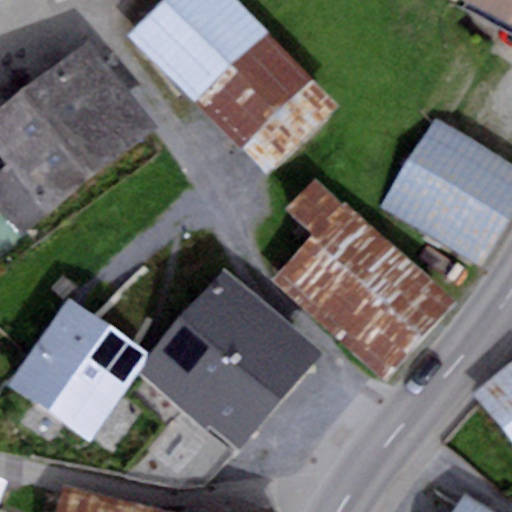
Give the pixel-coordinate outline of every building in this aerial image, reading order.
[(199,104),(268,36),(233,0),(165,0),(131,35),(199,104)] [(511,0),(453,0),(511,31),(511,0)] [(269,174),(338,105),(268,36),(199,104),(269,174)] [(157,127),(87,41),(0,109),(0,208),(22,235),(157,127)] [(378,208),(482,270),(511,221),(511,169),(431,121),(378,208)] [(384,385),(455,305),(345,204),(342,206),(315,181),(287,211),(314,236),(272,280),(384,385)] [(70,271),(52,289),(64,300),(81,282),(70,271)] [(321,355),(224,271),(183,318),(280,402),(321,355)] [(7,382),(86,441),(144,359),(97,324),(67,302),(7,382)] [(234,459),(282,408),(183,318),(137,372),(234,459)] [(511,361),(473,394),(511,443),(511,361)] [(147,511),(63,489),(56,511),(147,511)] [(492,511),(463,494),(451,511),(492,511)] [(229,511),(206,503),(203,511),(269,511),(234,499),(229,511)]
